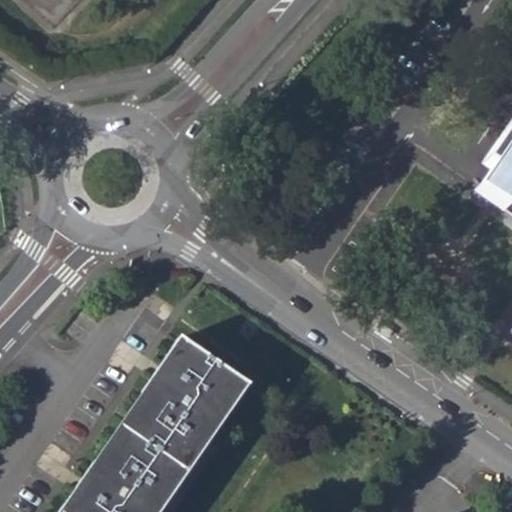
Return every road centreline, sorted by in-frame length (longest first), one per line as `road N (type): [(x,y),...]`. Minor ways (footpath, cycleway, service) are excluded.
road 1 (residential): [(156,209),(511,468)]
road 2 (tertiary): [(152,137),(286,0)]
road 3 (tertiary): [(0,317),(77,220)]
